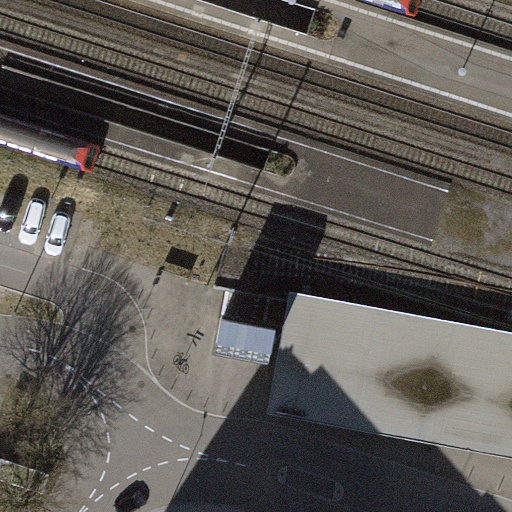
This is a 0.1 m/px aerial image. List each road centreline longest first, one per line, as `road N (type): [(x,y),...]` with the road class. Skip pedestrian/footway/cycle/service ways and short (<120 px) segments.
road 1 (residential): [(387,508),(212,464),(131,460)]
road 2 (residential): [(131,460),(72,372),(0,346)]
